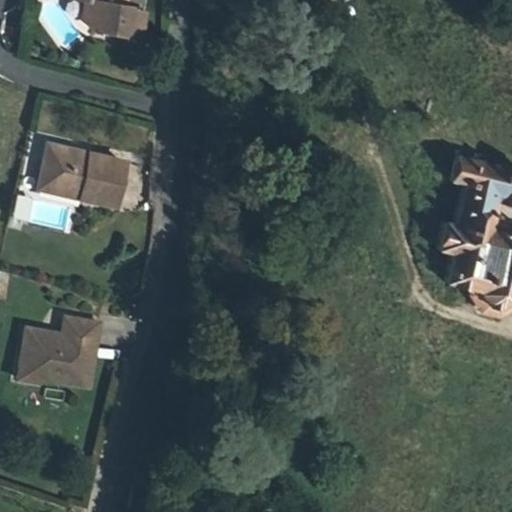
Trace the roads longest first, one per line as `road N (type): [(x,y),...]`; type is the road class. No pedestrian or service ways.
road 1 (residential): [(94,511),(143,340),(173,116)]
road 2 (residential): [(0,64),(173,116)]
